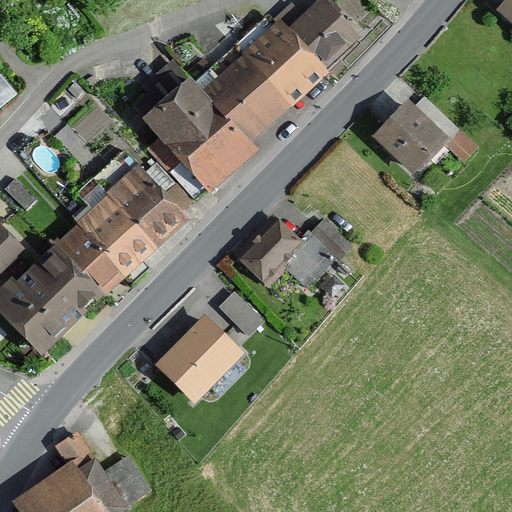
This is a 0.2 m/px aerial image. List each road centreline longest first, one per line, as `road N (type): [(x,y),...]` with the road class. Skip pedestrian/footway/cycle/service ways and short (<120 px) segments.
road 1 (tertiary): [(45,418),(430,17)]
road 2 (residential): [(234,0),(68,63),(0,143)]
